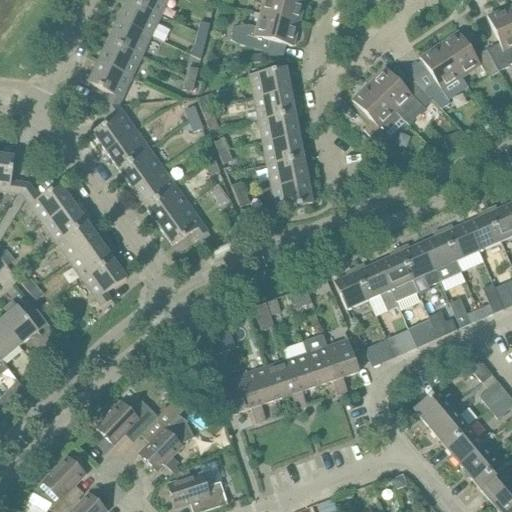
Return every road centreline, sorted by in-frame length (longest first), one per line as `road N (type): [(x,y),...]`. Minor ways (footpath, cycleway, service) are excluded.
road 1 (residential): [(511,146),(171,295)]
road 2 (residential): [(187,315),(511,170)]
road 3 (residential): [(0,485),(130,352),(187,315)]
road 4 (residential): [(171,295),(114,334),(0,451)]
road 5 (residential): [(37,112),(171,295)]
road 6 (residential): [(403,455),(379,423),(381,387),(477,336)]
road 7 (residential): [(403,455),(250,511)]
road 8 (residential): [(313,86),(341,75),(396,23),(406,2)]
road 9 (residential): [(37,112),(91,0)]
